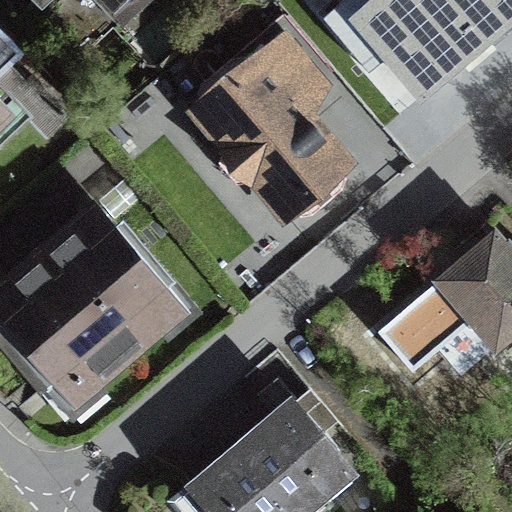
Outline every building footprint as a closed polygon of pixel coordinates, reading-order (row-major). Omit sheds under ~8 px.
[(102,0),(120,19),(124,15),(127,18),(144,0),(102,0)] [(511,0),(374,0),(355,18),(421,95),(511,17),(511,0)] [(323,80),(285,34),(197,107),(287,214),(348,163),(297,101),(323,80)] [(0,72),(0,125),(12,114),(4,106),(14,97),(48,133),(69,114),(33,76),(26,83),(9,65),(0,72)] [(179,300),(103,209),(0,295),(0,313),(68,393),(179,300)] [(506,242),(495,229),(492,232),(485,223),(461,243),(468,251),(437,278),(496,347),(511,332),(511,244),(509,240),(506,242)] [(306,411),(294,397),(191,485),(192,486),(175,500),(184,511),(303,511),(330,489),(334,493),(351,479),(347,475),(354,469),(339,451),(341,449),(307,410),(306,411)]
